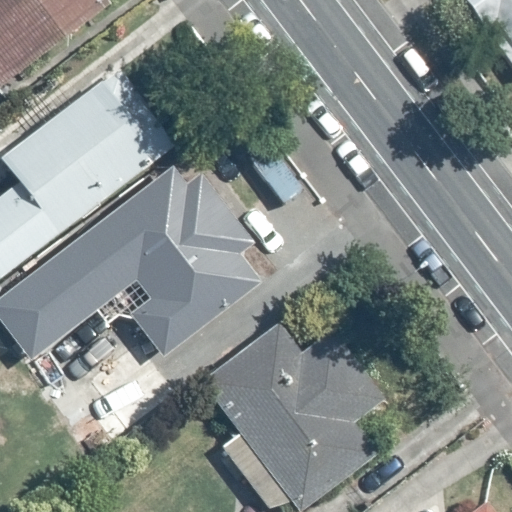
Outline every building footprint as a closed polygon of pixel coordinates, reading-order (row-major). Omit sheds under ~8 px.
[(0,0),(0,84),(100,9),(93,0),(0,0)] [(511,0),(454,0),(511,77),(511,0)] [(0,274),(171,147),(113,70),(0,154),(0,167),(13,185),(0,195),(0,274)] [(244,247),(178,160),(0,295),(0,333),(23,364),(91,313),(102,328),(121,314),(156,360),(255,285),(233,255),(244,247)] [(229,434),(217,443),(267,508),(278,499),(287,511),(298,511),(375,453),(352,423),(379,402),(324,330),(298,350),(275,320),(191,384),(229,434)] [(487,511),(480,502),(466,511),(487,511)]
